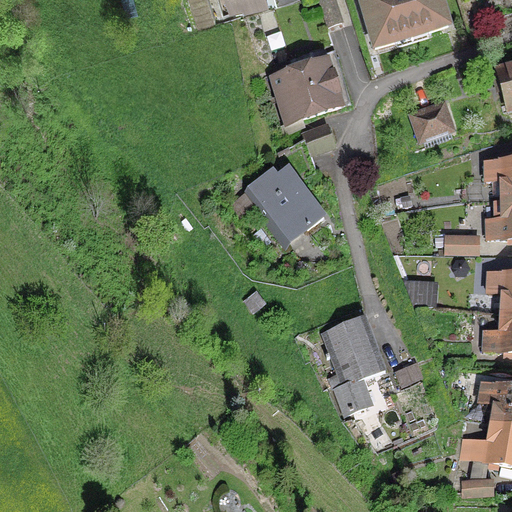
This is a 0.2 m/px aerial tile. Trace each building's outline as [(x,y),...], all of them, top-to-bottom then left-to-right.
[(263,2),(262,0),(227,0),(231,12),(263,2)] [(448,31),(438,0),(361,0),(359,1),(374,52),(448,31)] [(341,111),(327,66),(273,83),(287,127),(341,111)] [(511,112),(511,72),(500,75),(510,113),(511,112)] [(451,132),(443,108),(412,119),(420,143),(451,132)] [(511,241),(511,168),(499,169),(500,242),(511,241)] [(271,178),(250,194),(290,246),(322,221),(287,175),(276,183),(271,178)] [(244,198),(233,205),(241,218),(253,210),(244,198)] [(511,355),(511,282),(505,282),(500,354),(511,355)] [(382,376),(363,325),(328,338),(347,389),(382,376)] [(511,396),(498,394),(484,465),(511,470),(511,396)] [(493,484),(462,484),(462,498),(493,498),(493,484)]
